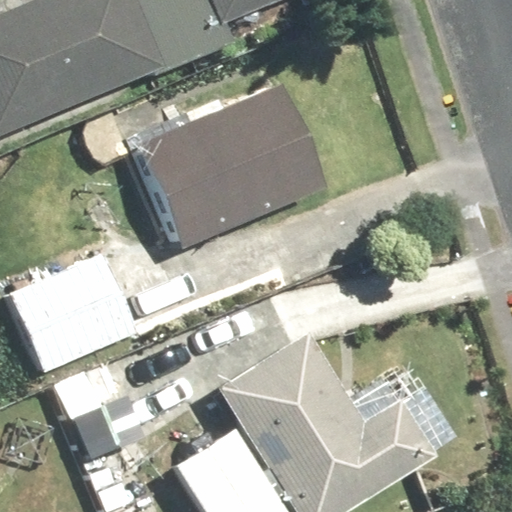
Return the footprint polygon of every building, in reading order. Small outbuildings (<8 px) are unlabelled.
[(0,0),(0,126),(134,71),(143,92),(229,56),(214,20),(261,0),(121,0),(120,0),(0,0)] [(259,87),(111,148),(157,257),(304,196),(259,87)] [(89,252),(0,288),(0,324),(20,373),(122,331),(89,252)] [(288,339),(195,398),(269,511),(332,511),(420,456),(376,388),(336,414),(288,339)] [(185,400),(107,450),(146,511),(243,511),(253,506),(185,400)]
